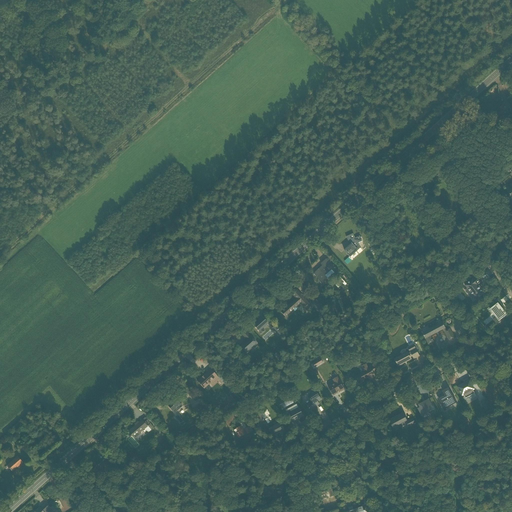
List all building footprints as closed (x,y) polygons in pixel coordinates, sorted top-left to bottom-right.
[(502,120),(511,112),(511,106),(507,100),(495,110),(502,120)] [(436,180),(446,179),(445,164),(435,165),(436,180)] [(401,208),(410,219),(418,213),(409,202),(401,208)] [(351,257),(364,245),(360,236),(355,238),(353,233),(345,236),(349,244),(343,249),(351,257)] [(324,285),(338,271),(328,260),(313,273),(324,285)] [(465,284),(477,300),(485,294),(477,285),(482,281),(477,275),(465,284)] [(303,308),(308,303),(295,289),(288,296),(291,300),(279,311),(285,317),(299,304),(303,308)] [(501,321),(500,320),(507,314),(504,310),(503,311),(502,309),(504,307),(498,300),(493,304),(494,306),(490,310),(491,310),(497,317),(492,320),(497,325),(501,321)] [(265,330),(272,323),(261,313),(255,320),(265,330)] [(449,340),(455,337),(450,327),(446,328),(443,322),(422,333),(428,344),(433,341),(431,336),(443,329),(449,340)] [(245,353),(258,342),(249,331),(236,342),(245,353)] [(399,366),(419,355),(414,345),(393,356),(399,366)] [(360,382),(375,374),(372,367),(369,368),(366,363),(361,366),(363,371),(356,375),(360,382)] [(206,390),(218,379),(210,369),(197,381),(206,390)] [(333,396),(344,389),(336,376),(332,379),(334,383),(328,387),(333,396)] [(462,396),(475,389),(470,380),(457,386),(462,396)] [(444,409),(456,403),(448,388),(442,391),(445,396),(438,399),(444,409)] [(320,404),(317,399),(320,397),(315,390),(307,396),(311,402),(306,404),(311,410),(320,404)] [(174,413),(182,406),(175,398),(167,405),(174,413)] [(428,407),(432,405),(429,399),(418,405),(419,408),(417,409),(422,416),(431,411),(428,407)] [(285,410),(292,422),(303,415),(296,404),(285,410)] [(267,424),(272,421),(267,411),(261,414),(267,424)] [(394,428),(408,421),(403,412),(390,419),(394,428)] [(273,434),(284,427),(279,420),(268,426),(273,434)] [(136,441),(150,430),(143,421),(129,431),(136,441)] [(237,438),(248,432),(243,424),(233,430),(237,438)] [(104,470),(117,459),(111,452),(98,463),(104,470)] [(11,471),(22,463),(16,456),(6,465),(11,471)] [(264,497),(272,497),(272,487),(264,487),(264,497)] [(52,511),(43,501),(31,511),(52,511)]
